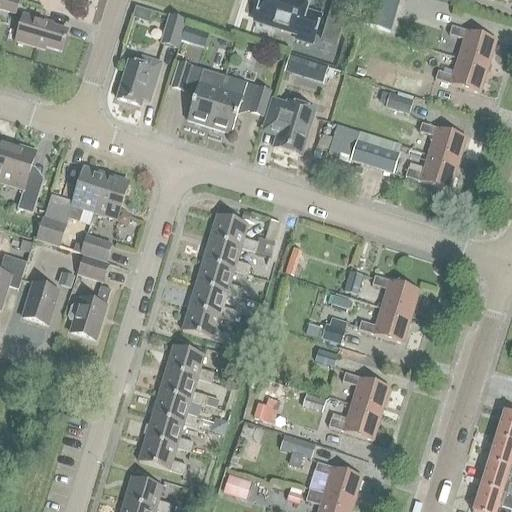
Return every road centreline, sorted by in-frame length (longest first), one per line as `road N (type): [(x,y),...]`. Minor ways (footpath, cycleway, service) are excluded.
road 1 (residential): [(506,269),(180,164)]
road 2 (residential): [(432,511),(506,269)]
road 3 (residential): [(113,380),(180,164)]
road 4 (residential): [(74,511),(113,380)]
road 5 (residential): [(117,0),(78,128)]
